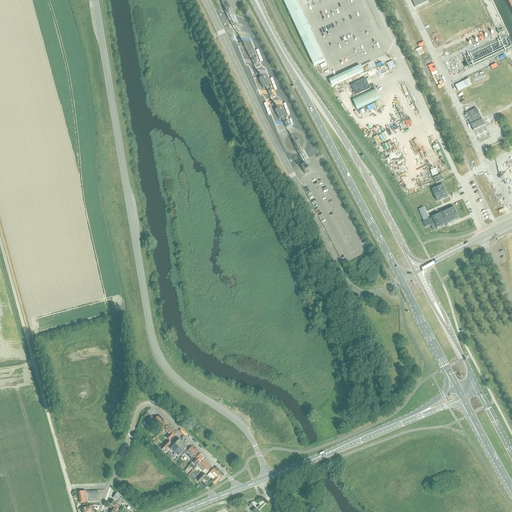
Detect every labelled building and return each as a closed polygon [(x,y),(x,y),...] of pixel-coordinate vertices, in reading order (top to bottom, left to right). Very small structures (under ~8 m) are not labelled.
[(285,0),(313,66),(325,61),(299,0),(285,0)] [(388,63),(390,68),(396,66),(394,60),(388,63)] [(360,66),(329,81),(332,86),(362,72),(360,66)] [(348,86),(360,115),(373,110),(371,104),(375,102),(377,107),(383,105),(372,76),(348,86)] [(268,86),(263,77),(259,80),(263,89),(268,86)] [(280,108),(277,109),(275,111),(277,116),(280,114),(282,119),(284,117),(280,108)] [(466,114),(465,114),(470,124),(471,125),(473,131),(485,126),(482,120),(477,109),(466,114)] [(380,153),(396,146),(393,141),(378,147),(380,153)] [(442,173),(434,177),(437,183),(445,179),(442,173)] [(432,190),(437,201),(448,196),(443,185),(432,190)] [(418,210),(423,221),(428,219),(423,208),(418,210)] [(459,219),(454,208),(432,218),(434,223),(433,224),(431,218),(423,222),(425,227),(431,225),(433,230),(436,229),(434,225),(435,225),(437,229),(459,219)] [(144,420),(149,424),(153,419),(148,415),(144,420)] [(161,428),(163,430),(168,425),(164,421),(158,416),(154,421),(161,427),(161,428)] [(166,439),(168,441),(175,434),(167,427),(164,430),(169,435),(166,439)] [(174,453),(184,442),(183,441),(181,442),(179,440),(177,442),(175,440),(170,445),(168,447),(174,453)] [(164,450),(170,443),(168,441),(161,448),(164,450)] [(185,449),(187,447),(185,445),(185,443),(184,442),(174,453),(177,457),(179,455),(182,457),(184,455),(187,451),(185,449)] [(193,461),(199,455),(200,454),(192,447),(185,454),(193,461)] [(199,455),(193,461),(189,465),(194,470),(200,464),(203,461),(202,460),(203,458),(199,455)] [(204,460),(203,461),(200,464),(208,471),(211,467),(204,460)] [(213,480),(211,482),(215,485),(221,478),(220,477),(221,476),(213,469),(208,475),(213,480)] [(197,480),(200,483),(206,477),(203,474),(197,480)] [(98,491),(86,492),(85,491),(77,493),(79,503),(84,502),(84,503),(87,502),(99,501),(98,491)] [(123,497),(117,492),(113,498),(119,503),(123,497)] [(108,511),(117,511),(119,511),(117,510),(120,506),(113,501),(109,507),(111,509),(108,511)]
